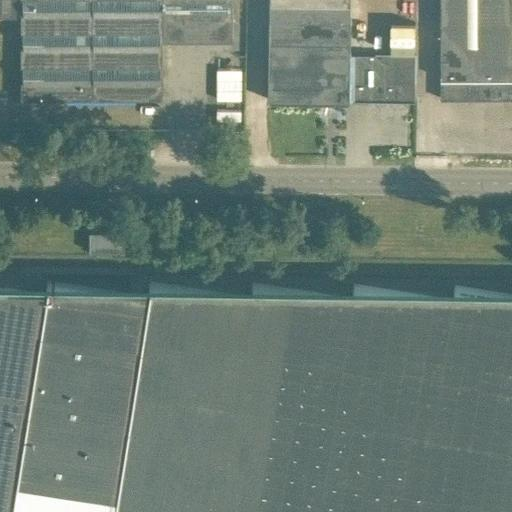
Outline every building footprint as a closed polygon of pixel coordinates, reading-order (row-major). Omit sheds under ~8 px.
[(0,0),(0,15),(22,16),(22,78),(22,98),(163,98),(163,40),(233,40),(233,0),(0,0)] [(270,0),(269,98),(416,100),(417,53),(352,52),(352,0),(270,0)] [(511,0),(441,0),(441,98),(511,97),(511,0)] [(217,76),(218,109),(246,109),(245,76),(217,76)] [(125,232),(90,231),(90,251),(125,252),(125,232)] [(511,511),(511,286),(455,285),(354,284),(253,282),(150,281),(48,280),(0,279),(0,511),(511,511)]
